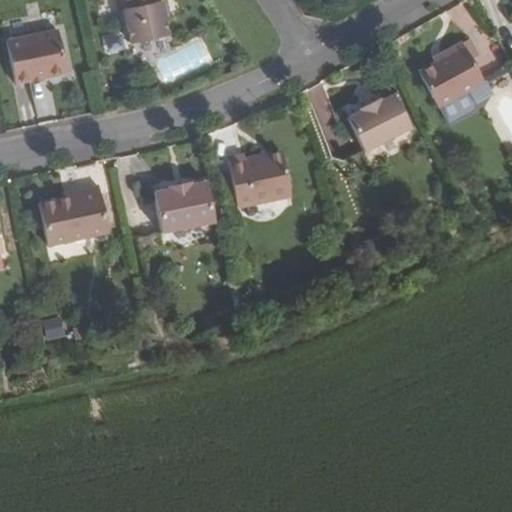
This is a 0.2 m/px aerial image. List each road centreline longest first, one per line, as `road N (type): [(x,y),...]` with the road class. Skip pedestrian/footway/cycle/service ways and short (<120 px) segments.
road 1 (residential): [(0,161),(164,124),(307,62)]
road 2 (residential): [(307,62),(413,0)]
